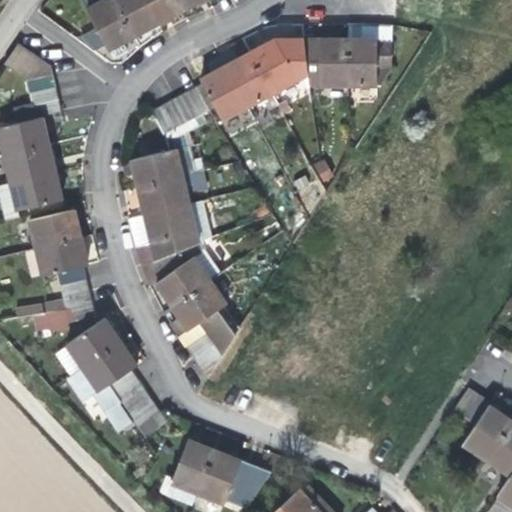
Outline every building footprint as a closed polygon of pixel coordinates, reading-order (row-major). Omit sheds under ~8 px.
[(81,0),(87,9),(103,0),(81,0)] [(106,44),(109,50),(110,49),(122,42),(126,40),(134,36),(114,0),(103,0),(87,9),(97,27),(106,44)] [(158,23),(145,0),(114,0),(134,36),(146,29),(158,23)] [(177,0),(145,0),(158,23),(171,16),(183,10),(177,0)] [(177,0),(183,10),(200,0),(177,0)] [(377,38),(377,24),(362,24),(348,24),(348,38),(377,38)] [(106,44),(97,27),(81,36),(97,49),(106,44)] [(275,38),(250,52),(272,93),(307,74),(304,38),(286,38),(275,38)] [(348,84),(348,38),(320,38),(304,38),(307,74),(308,85),(348,84)] [(377,84),(377,41),(377,38),(348,38),(348,84),(377,84)] [(377,41),(377,84),(383,84),(392,68),(392,41),(377,41)] [(127,51),(122,42),(110,49),(115,58),(127,51)] [(18,43),(3,64),(26,80),(53,74),(51,65),(18,43)] [(272,93),(250,52),(243,56),(238,58),(233,50),(221,56),(247,106),(272,93)] [(215,106),(222,119),(247,106),(221,56),(208,63),(213,72),(206,76),(200,79),(203,83),(215,106)] [(56,87),(53,74),(26,80),(29,93),(56,87)] [(210,109),(215,106),(203,83),(197,85),(210,109)] [(186,91),(199,115),(210,109),(197,85),(186,91)] [(59,99),(56,87),(29,93),(32,104),(33,106),(59,99)] [(174,98),(187,121),(199,115),(186,91),(174,98)] [(163,104),(176,128),(187,121),(174,98),(163,104)] [(16,123),(42,116),(62,112),(59,99),(33,106),(32,104),(13,108),(16,123)] [(279,105),(283,115),(291,111),(286,101),(279,105)] [(152,110),(164,134),(176,128),(163,104),(152,110)] [(46,131),(42,116),(16,123),(0,126),(0,137),(4,155),(49,144),(46,131)] [(52,157),(49,144),(4,155),(11,182),(55,171),(52,157)] [(176,149),(183,176),(196,173),(189,146),(176,149)] [(138,187),(183,176),(176,149),(132,159),(132,162),(135,174),(136,180),(138,187)] [(333,175),(324,159),(314,164),(323,181),(333,175)] [(126,176),(135,174),(132,162),(123,164),(126,176)] [(55,171),(11,182),(18,210),(28,207),(62,199),(59,185),(55,171)] [(183,176),(187,193),(206,189),(202,172),(196,173),(183,176)] [(189,204),(187,193),(183,176),(138,187),(140,195),(141,201),(144,212),(145,214),(189,204)] [(19,217),(18,210),(11,182),(0,184),(0,199),(5,221),(19,217)] [(202,201),(209,199),(206,189),(187,193),(189,204),(202,201)] [(62,199),(28,207),(30,213),(64,204),(62,199)] [(129,216),(144,212),(141,201),(126,204),(129,216)] [(211,237),(202,201),(189,204),(198,242),(211,237)] [(145,214),(151,243),(136,248),(138,255),(142,266),(152,261),(198,242),(189,204),(145,214)] [(78,225),(74,209),(29,220),(36,248),(81,237),(78,225)] [(136,248),(151,243),(145,214),(129,218),(136,248)] [(57,272),(83,266),(88,264),(84,251),(81,237),(36,248),(43,275),(57,272)] [(156,282),(201,252),(198,242),(152,261),(142,266),(150,287),(156,282)] [(204,249),(201,252),(156,282),(167,298),(172,306),(210,280),(221,273),(204,249)] [(266,266),(255,283),(260,286),(254,294),(259,298),(287,255),(282,252),(271,269),(266,266)] [(86,278),(83,266),(57,272),(60,284),(86,278)] [(89,291),(86,278),(60,284),(63,297),(89,291)] [(188,329),(201,320),(218,308),(223,305),(226,303),(210,280),(172,306),(179,316),(188,329)] [(92,303),(89,291),(63,297),(64,300),(66,309),(92,303)] [(64,300),(45,303),(46,312),(66,309),(64,300)] [(92,303),(66,309),(69,322),(95,316),(92,303)] [(44,312),(42,304),(15,309),(17,317),(33,314),(44,312)] [(236,334),(240,328),(223,305),(218,308),(236,334)] [(236,334),(218,308),(201,320),(209,331),(216,342),(224,353),(236,334)] [(69,322),(66,309),(46,312),(44,312),(33,314),(36,330),(49,328),(61,330),(64,325),(69,322)] [(179,336),(188,329),(179,316),(170,322),(173,328),(179,336)] [(69,346),(83,367),(121,341),(112,328),(105,318),(67,343),(69,346)] [(209,331),(201,320),(188,329),(179,336),(186,346),(209,331)] [(186,346),(194,358),(216,342),(209,331),(186,346)] [(109,384),(131,369),(137,365),(129,353),(121,341),(83,367),(99,391),(109,384)] [(208,378),(224,353),(216,342),(194,358),(208,378)] [(72,374),(83,367),(69,346),(58,353),(72,374)] [(94,394),(99,391),(83,367),(72,374),(68,377),(85,401),(94,395),(94,394)] [(139,380),(131,369),(109,384),(116,395),(139,380)] [(146,390),(139,380),(116,395),(121,402),(124,405),(146,390)] [(120,403),(121,402),(116,395),(109,384),(99,391),(94,394),(94,395),(106,413),(108,412),(107,411),(120,403)] [(479,394),(469,387),(454,409),(464,416),(479,394)] [(153,401),(146,390),(124,405),(131,416),(153,401)] [(490,401),(479,394),(464,416),(475,424),(489,404),(490,401)] [(138,427),(154,416),(161,412),(153,401),(131,416),(138,427)] [(108,412),(120,430),(133,422),(120,403),(107,411),(108,412)] [(511,419),(500,412),(489,404),(475,424),(462,443),(486,459),(511,421),(511,419)] [(168,422),(161,412),(154,416),(161,426),(168,422)] [(161,426),(154,416),(138,427),(145,437),(161,426)] [(511,421),(486,459),(510,475),(511,472),(511,421)] [(201,444),(188,439),(173,477),(171,482),(198,492),(215,449),(201,444)] [(239,459),(215,449),(198,492),(224,503),(226,499),(246,508),(271,471),(239,459)] [(511,503),(511,472),(510,475),(498,494),(511,503)] [(198,492),(171,482),(173,477),(166,474),(160,490),(193,503),(198,492)] [(300,489),(274,511),(334,511),(324,501),(309,484),(302,490),(300,489)]
